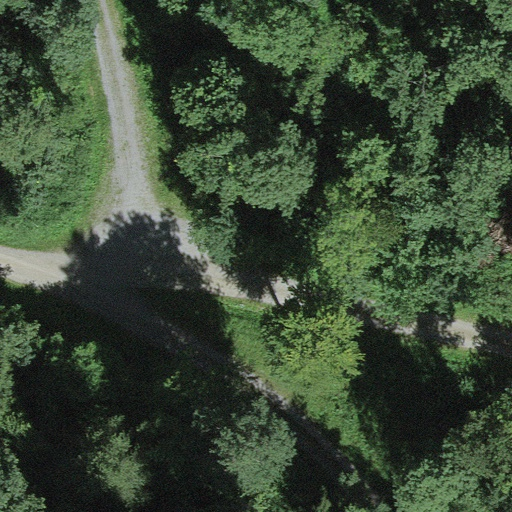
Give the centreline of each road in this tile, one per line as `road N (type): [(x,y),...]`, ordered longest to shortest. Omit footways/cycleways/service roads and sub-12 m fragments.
road 1 (track): [(511,332),(127,261),(92,291)]
road 2 (track): [(92,291),(308,424),(385,511)]
road 3 (track): [(127,261),(136,209),(98,0)]
